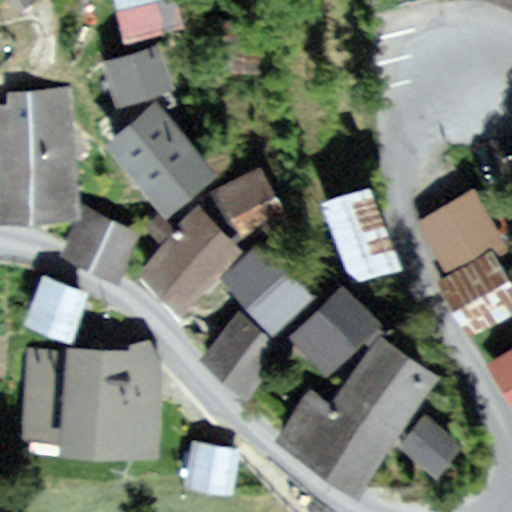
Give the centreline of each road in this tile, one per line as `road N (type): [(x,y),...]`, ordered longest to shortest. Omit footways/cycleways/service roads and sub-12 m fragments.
road 1 (residential): [(372,511),(246,442),(129,297),(51,254),(0,244)]
road 2 (residential): [(511,58),(467,51),(436,59),(414,80),(407,114),(422,184),(511,376)]
